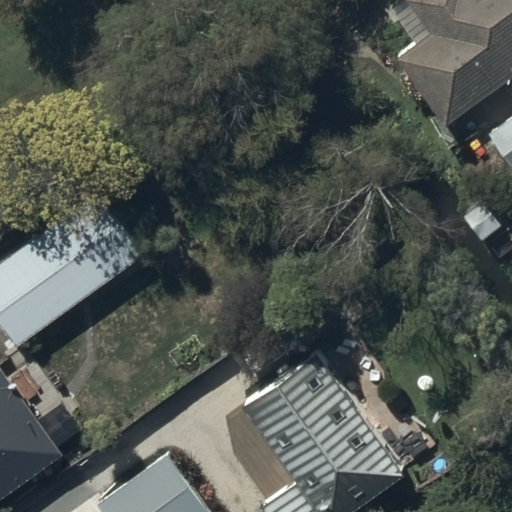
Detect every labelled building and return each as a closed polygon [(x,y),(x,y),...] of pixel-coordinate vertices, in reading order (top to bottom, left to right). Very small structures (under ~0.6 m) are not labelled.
[(449,121),(511,75),(511,0),(401,0),(392,6),(416,39),(398,51),(449,121)] [(511,158),(511,116),(492,133),(511,158)] [(115,173),(0,259),(0,321),(19,347),(163,238),(115,173)] [(269,511),(339,511),(402,469),(319,350),(244,402),(298,479),(263,503),(269,511)] [(0,495),(62,450),(58,444),(71,434),(52,407),(38,417),(0,365),(0,495)] [(210,511),(166,452),(100,502),(107,511),(210,511)]
